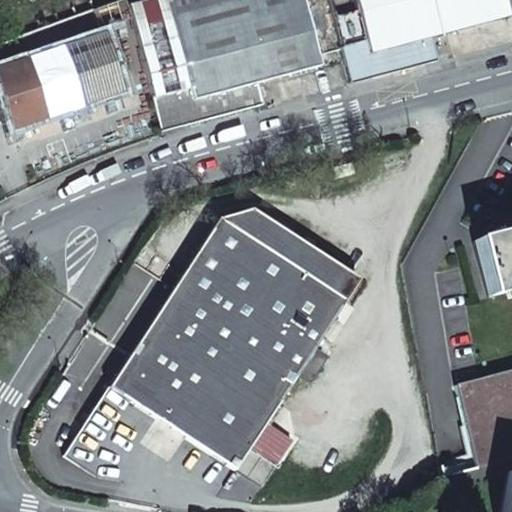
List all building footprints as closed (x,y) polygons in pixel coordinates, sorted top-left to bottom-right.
[(300,0),(159,0),(126,10),(138,51),(158,132),(260,106),(255,85),(317,68),(300,0)] [(436,36),(426,0),(350,0),(362,43),(366,56),(428,39),(436,36)] [(426,0),(436,36),(507,17),(501,0),(426,0)] [(99,34),(85,39),(87,44),(101,39),(99,34)] [(51,118),(119,96),(101,39),(87,44),(0,71),(0,110),(7,132),(42,121),(51,118)] [(338,50),(348,85),(433,63),(428,39),(366,56),(362,43),(338,50)] [(105,389),(62,457),(95,478),(216,498),(232,472),(247,450),(356,281),(247,211),(215,221),(215,220),(105,389)] [(511,231),(472,242),(487,298),(511,291),(511,231)] [(511,371),(453,387),(475,470),(511,460),(511,371)] [(232,472),(259,490),(274,467),(247,450),(232,472)] [(511,511),(511,475),(505,474),(498,511),(511,511)]
